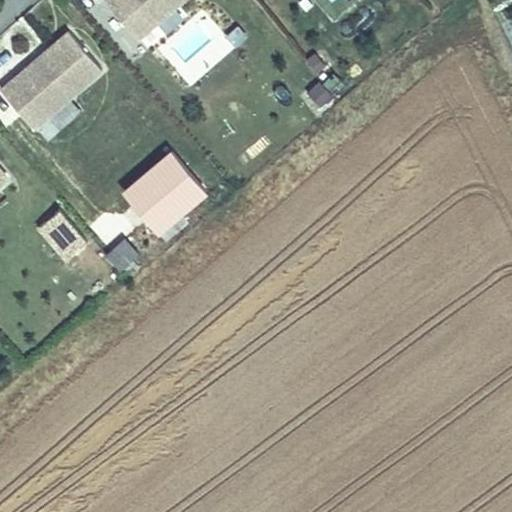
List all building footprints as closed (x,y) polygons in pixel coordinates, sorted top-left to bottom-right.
[(109,0),(109,1),(129,25),(142,14),(154,29),(187,0),(109,0)] [(193,86),(235,43),(199,8),(157,51),(193,86)] [(142,14),(129,25),(141,39),(154,29),(142,14)] [(19,78),(5,90),(26,114),(39,103),(51,117),(106,71),(73,32),(54,48),(57,52),(22,82),(19,78)] [(19,78),(22,82),(57,52),(54,48),(19,78)] [(307,90),(319,104),(330,94),(318,80),(307,90)] [(39,103),(26,114),(38,128),(51,117),(39,103)] [(102,146),(126,130),(118,117),(93,133),(102,146)] [(170,151),(123,192),(159,233),(207,192),(170,151)] [(0,189),(9,182),(0,171),(0,189)] [(44,227),(71,259),(92,241),(66,210),(44,227)] [(121,238),(104,258),(121,274),(139,253),(121,238)]
